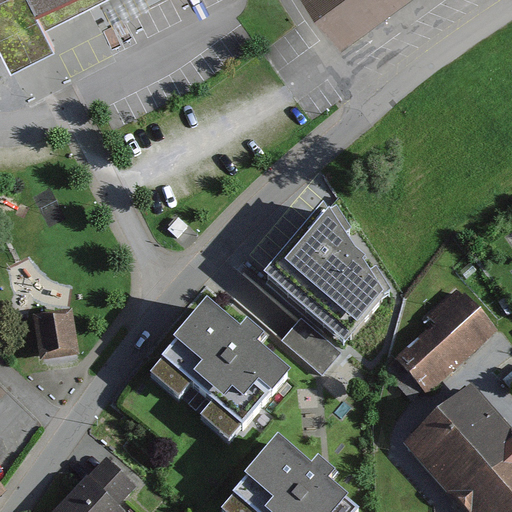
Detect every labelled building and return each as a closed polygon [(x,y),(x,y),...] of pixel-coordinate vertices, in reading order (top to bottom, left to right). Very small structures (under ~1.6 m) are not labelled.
[(0,0),(0,50),(10,70),(50,49),(42,34),(107,0),(0,0)] [(301,0),(339,52),(411,0),(301,0)] [(383,300),(324,207),(264,280),(345,346),(383,300)] [(262,338),(222,300),(160,363),(235,435),(296,372),(262,338)] [(492,339),(460,305),(394,369),(426,402),(492,339)] [(71,321),(36,327),(42,363),(76,358),(71,321)] [(511,511),(511,437),(472,396),(408,459),(459,511),(511,511)] [(329,463),(290,425),(239,478),(273,511),(350,511),(365,498),(329,463)] [(117,511),(132,496),(104,471),(66,511),(117,511)]
